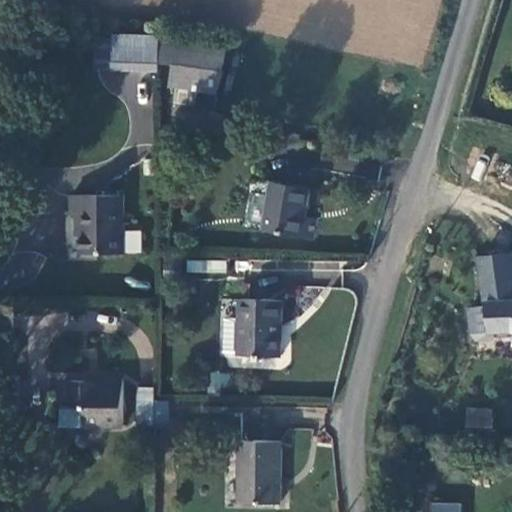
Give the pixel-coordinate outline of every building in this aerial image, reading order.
[(109,66),(154,68),(155,31),(109,31),(109,66)] [(169,65),(166,89),(220,94),(224,45),(160,39),(158,64),(169,65)] [(174,89),(172,99),(213,108),(215,98),(174,89)] [(136,143),(153,143),(151,100),(134,101),(136,143)] [(307,194),(268,186),(257,230),(308,243),(314,223),(302,220),(307,194)] [(77,212),(77,255),(120,255),(119,195),(69,196),(69,212),(77,212)] [(482,282),(486,331),(508,329),(511,330),(511,276),(510,252),(477,255),(479,282),(482,282)] [(187,260),(186,271),(225,272),(225,261),(187,260)] [(279,304),(240,305),(239,360),(278,360),(279,304)] [(212,370),(208,390),(226,394),(230,374),(212,370)] [(82,412),(82,433),(123,433),(122,383),(100,383),(100,394),(82,394),(82,386),(62,386),(62,412),(82,412)] [(136,393),(137,433),(152,433),(153,401),(153,392),(136,393)] [(493,407),(465,407),(464,427),(492,428),(493,407)] [(280,449),(243,449),(244,511),(281,511),(280,449)] [(460,511),(461,502),(429,501),(428,511),(460,511)]
